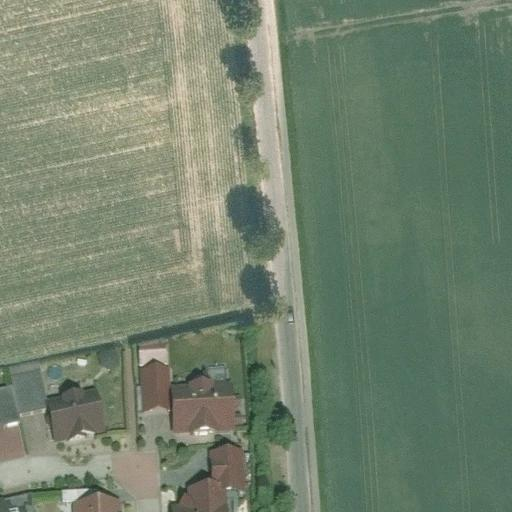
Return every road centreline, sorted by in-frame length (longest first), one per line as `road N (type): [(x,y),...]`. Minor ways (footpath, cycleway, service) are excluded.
road 1 (residential): [(296,511),(252,0)]
road 2 (residential): [(134,511),(123,473),(96,465),(0,479)]
